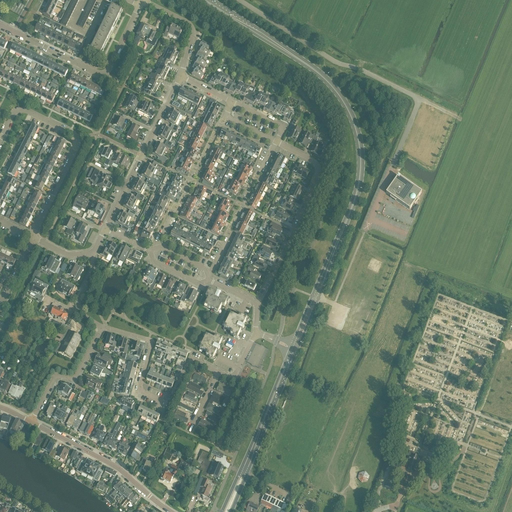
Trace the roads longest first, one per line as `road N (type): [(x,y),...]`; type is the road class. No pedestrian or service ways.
road 1 (secondary): [(293,349),(356,192),(355,127),(313,68),(205,0)]
road 2 (unclassified): [(456,117),(338,63),(240,0)]
road 3 (residential): [(220,372),(191,358),(168,404),(139,390),(151,342),(102,326)]
road 4 (residential): [(0,26),(103,78),(142,0)]
road 5 (residential): [(257,303),(318,172),(312,160),(276,142)]
road 6 (secondary): [(226,511),(293,349)]
road 7 (residential): [(105,230),(180,76)]
road 8 (tertiary): [(171,511),(117,467),(31,422)]
road 9 (residential): [(31,422),(54,377),(74,380),(102,326)]
